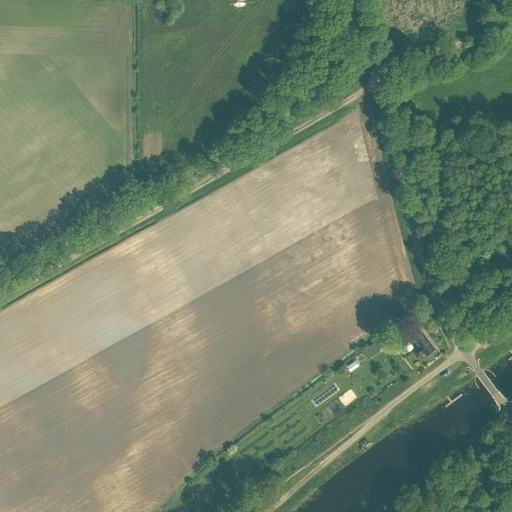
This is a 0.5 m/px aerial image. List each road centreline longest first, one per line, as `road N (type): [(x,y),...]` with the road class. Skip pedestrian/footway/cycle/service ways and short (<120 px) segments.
road 1 (unclassified): [(511,416),(457,341),(425,266),(358,0)]
road 2 (track): [(0,299),(378,80)]
road 3 (track): [(375,511),(511,408)]
road 4 (track): [(386,410),(267,511)]
road 5 (track): [(386,410),(511,319)]
